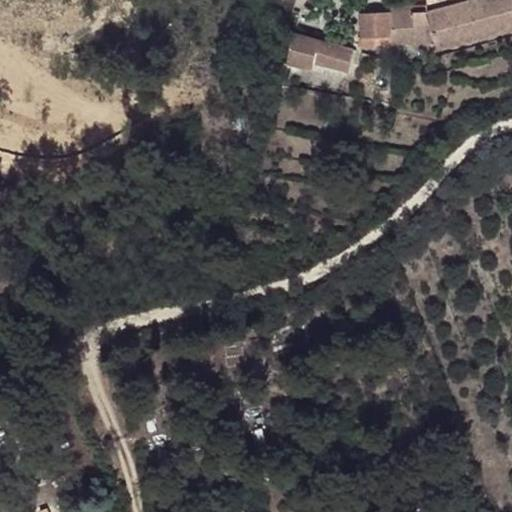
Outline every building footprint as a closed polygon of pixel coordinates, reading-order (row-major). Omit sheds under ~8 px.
[(433,8),(425,9),(424,43),(436,51),(511,27),(511,0),(473,0),(432,12),(433,8)] [(415,39),(424,43),(425,9),(416,12),(415,39)] [(365,13),(367,43),(376,43),(378,32),(394,31),(394,39),(415,39),(416,12),(365,13)] [(297,28),(292,44),(353,61),(358,45),(297,28)] [(378,32),(376,43),(393,43),(394,39),(394,31),(378,32)] [(385,102),(394,103),(397,95),(387,93),(385,102)]
